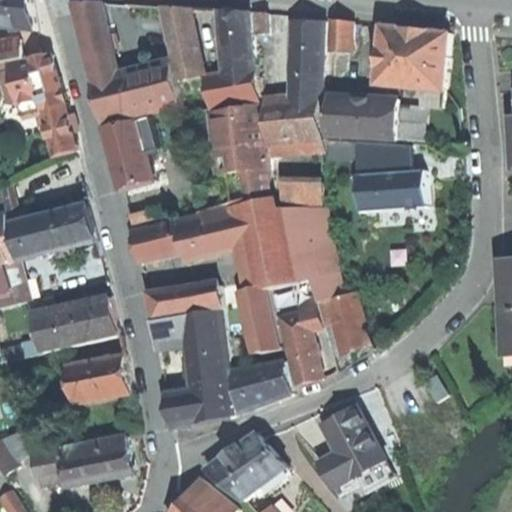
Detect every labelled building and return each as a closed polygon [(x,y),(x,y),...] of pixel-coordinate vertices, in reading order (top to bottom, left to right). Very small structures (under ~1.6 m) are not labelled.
[(0,0),(0,27),(41,31),(36,0),(0,0)] [(78,3),(90,52),(120,52),(107,3),(78,3)] [(180,63),(184,80),(205,75),(198,8),(169,6),(180,63)] [(226,10),(230,69),(259,62),(256,12),(226,10)] [(261,34),(275,34),(273,13),(259,12),(261,34)] [(298,21),(296,71),(329,72),(330,23),(298,21)] [(336,51),(359,53),(360,24),(337,22),(336,51)] [(422,31),(389,28),(387,49),(385,49),(383,69),(386,69),(385,85),(433,89),(443,90),(450,91),(452,70),(454,70),(455,58),(454,58),(456,34),(422,31)] [(24,41),(11,44),(15,63),(28,60),(24,41)] [(0,45),(0,50),(3,66),(15,63),(11,44),(0,45)] [(90,52),(98,81),(125,75),(120,52),(90,52)] [(45,126),(52,125),(48,112),(49,89),(64,85),(56,54),(28,60),(15,63),(3,66),(5,76),(16,74),(25,118),(43,115),(45,126)] [(190,115),(265,101),(261,61),(259,62),(230,69),(220,71),(205,75),(184,80),(189,106),(190,115)] [(141,117),(189,106),(184,80),(180,63),(153,69),(132,74),(141,117)] [(296,71),(296,82),(328,83),(329,72),(296,71)] [(108,124),(141,117),(132,74),(125,75),(98,81),(108,124)] [(267,101),(269,101),(279,100),(278,76),(265,78),(267,101)] [(296,82),(300,98),(325,96),(328,96),(328,83),(296,82)] [(69,106),(64,85),(49,89),(48,112),(69,106)] [(431,107),(441,108),(443,90),(433,89),(431,107)] [(449,109),(450,91),(443,90),(441,108),(449,109)] [(273,147),(329,142),(325,96),(300,98),(292,99),(279,100),(269,101),(273,147)] [(332,136),(349,137),(352,97),(334,96),(332,136)] [(403,140),(403,139),(404,106),(405,100),(377,99),(352,97),(349,137),(403,140)] [(220,112),(223,136),(268,131),(265,104),(220,112)] [(52,125),(60,157),(81,151),(75,128),(69,106),(48,112),(52,125)] [(430,141),(431,107),(404,106),(403,139),(430,141)] [(143,119),(110,128),(118,158),(127,190),(160,181),(152,151),(148,138),(143,119)] [(268,131),(223,136),(224,148),(226,160),(227,173),(231,207),(275,196),(268,131)] [(157,135),(148,138),(152,151),(161,149),(157,135)] [(223,172),(227,173),(226,160),(216,161),(218,168),(223,172)] [(400,172),(340,186),(354,247),(414,234),(400,172)] [(287,204),(327,205),(327,182),(287,181),(287,204)] [(0,191),(0,219),(13,216),(9,203),(6,189),(0,191)] [(280,199),(236,209),(245,250),(250,248),(260,288),(272,285),(274,290),(309,282),(292,211),(283,213),(280,199)] [(139,229),(174,220),(171,206),(135,215),(139,229)] [(15,226),(24,262),(102,242),(98,225),(93,207),(15,226)] [(315,280),(322,302),(330,300),(347,296),(328,209),(291,208),(292,211),(309,282),(315,280)] [(208,216),(209,218),(218,256),(245,250),(236,209),(208,216)] [(0,267),(9,266),(24,262),(15,226),(13,216),(0,219),(0,267)] [(209,218),(139,232),(142,248),(145,261),(190,251),(192,261),(218,256),(209,218)] [(35,304),(24,262),(9,266),(16,292),(20,307),(35,304)] [(0,296),(16,292),(9,266),(0,267),(0,296)] [(153,294),(160,321),(227,310),(230,310),(225,283),(153,294)] [(287,349),(274,290),(272,285),(260,288),(251,290),(265,354),(287,349)] [(0,312),(20,307),(16,292),(0,296),(0,312)] [(330,300),(332,307),(336,325),(343,352),(360,348),(375,344),(362,292),(347,296),(330,300)] [(117,299),(40,318),(46,342),(50,356),(65,352),(126,338),(121,319),(117,299)] [(322,302),(324,309),(332,307),(330,300),(322,302)] [(285,319),(288,334),(314,327),(315,331),(336,325),(332,307),(324,309),(285,319)] [(163,345),(196,339),(230,331),(227,310),(160,321),(163,345)] [(314,327),(288,334),(302,385),(313,382),(327,378),(315,331),(314,327)] [(199,362),(201,378),(235,374),(230,331),(196,339),(199,362)] [(10,366),(50,356),(46,342),(6,352),(10,366)] [(69,368),(65,352),(50,356),(54,372),(69,368)] [(73,369),(80,407),(138,395),(133,375),(130,358),(73,369)] [(291,361),(253,369),(255,384),(258,409),(281,401),(298,396),(291,361)] [(258,411),(258,409),(255,384),(249,385),(247,370),(238,372),(244,417),(258,411)] [(201,424),(240,417),(235,374),(201,378),(196,379),(197,391),(201,424)] [(429,384),(441,403),(453,395),(441,377),(429,384)] [(177,429),(201,424),(197,391),(171,395),(177,429)] [(343,417),(328,425),(342,453),(324,463),(342,497),(364,485),(359,476),(390,460),(362,407),(343,417)] [(237,452),(211,470),(248,501),(262,492),(269,486),(281,478),(291,470),(294,469),(263,435),(237,452)] [(133,438),(65,450),(68,468),(72,487),(140,475),(136,456),(133,438)] [(0,444),(0,463),(9,478),(24,469),(7,440),(0,444)] [(45,472),(68,468),(65,450),(37,455),(45,472)] [(395,469),(390,460),(359,476),(364,485),(395,469)] [(296,476),(291,470),(281,478),(285,484),(296,476)] [(206,478),(194,493),(217,511),(242,511),(244,510),(206,478)] [(273,492),(285,484),(281,478),(269,486),(273,492)] [(266,497),(273,492),(269,486),(262,492),(266,497)] [(0,497),(2,502),(6,500),(17,493),(14,487),(0,495),(0,497)] [(6,500),(13,511),(30,511),(19,492),(17,493),(6,500)] [(217,511),(194,493),(184,505),(178,511),(217,511)]
